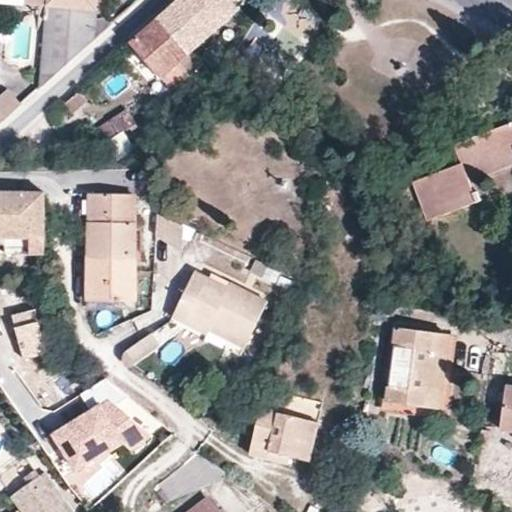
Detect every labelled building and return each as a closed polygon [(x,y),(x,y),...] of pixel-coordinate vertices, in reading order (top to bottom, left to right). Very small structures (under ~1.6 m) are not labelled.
[(47,0),(47,5),(44,40),(41,74),(40,89),(57,74),(94,41),(95,19),(96,0),(47,0)] [(189,55),(238,10),(228,0),(180,0),(171,8),(158,20),(189,55)] [(240,0),(228,0),(238,10),(245,5),(240,0)] [(106,18),(95,19),(94,41),(111,25),(106,18)] [(189,55),(158,20),(151,26),(140,37),(130,45),(161,80),(172,92),(200,67),(189,55)] [(20,107),(8,91),(0,96),(0,125),(13,113),(20,107)] [(79,91),(65,104),(73,114),(89,100),(79,91)] [(137,124),(127,112),(99,136),(109,148),(137,124)] [(511,130),(456,152),(462,169),(417,186),(430,224),(480,206),(477,196),(473,198),(466,178),(511,160),(511,130)] [(11,193),(0,192),(0,237),(7,238),(7,254),(43,255),(43,253),(44,194),(11,193)] [(120,195),(91,195),(88,301),(134,302),(135,245),(136,227),(136,213),(136,203),(137,199),(133,195),(120,195)] [(180,253),(182,225),(162,215),(157,212),(157,214),(156,223),(156,235),(180,253)] [(210,280),(195,272),(173,319),(208,336),(212,327),(248,345),(268,302),(231,284),(228,289),(225,296),(207,287),(210,280)] [(231,284),(213,275),(210,280),(228,289),(231,284)] [(228,289),(210,280),(207,287),(225,296),(228,289)] [(34,309),(11,315),(23,359),(47,352),(34,309)] [(445,352),(447,333),(396,327),(386,400),(418,404),(424,363),(435,364),(437,352),(445,352)] [(135,368),(161,350),(153,338),(126,355),(135,368)] [(511,430),(511,387),(505,387),(501,429),(511,430)] [(280,394),(262,402),(250,455),(289,465),(290,458),(310,462),(323,404),(280,394)] [(108,399),(49,434),(76,476),(122,445),(130,450),(150,435),(108,399)] [(438,406),(418,404),(386,400),(385,408),(436,415),(438,406)] [(215,465),(197,453),(159,485),(172,501),(202,487),(229,475),(215,465)] [(29,485),(40,478),(35,471),(25,479),(29,485)] [(66,511),(40,478),(29,485),(13,497),(22,510),(23,511),(66,511)] [(215,511),(206,500),(190,511),(215,511)]
